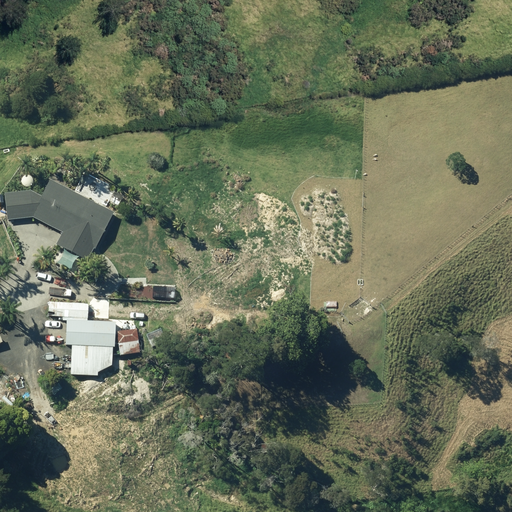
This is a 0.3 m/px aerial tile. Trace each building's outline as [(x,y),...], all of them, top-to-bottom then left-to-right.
[(57,243),(88,258),(92,249),(94,250),(113,213),(49,181),(40,199),(30,191),(3,194),(6,220),(32,217),(62,233),(57,243)] [(202,231),(213,234),(216,226),(205,222),(202,231)] [(235,265),(236,271),(260,263),(255,249),(240,255),(190,249),(188,261),(199,263),(200,261),(235,265)] [(152,300),(160,300),(160,291),(152,290),(152,300)] [(72,375),(96,376),(96,373),(99,373),(99,371),(103,372),(104,360),(111,360),(112,347),(113,347),(114,323),(86,322),(87,304),(49,302),(48,312),(54,313),(54,316),(63,317),(62,320),(66,321),(65,345),(74,345),(72,375)] [(115,332),(117,356),(139,355),(137,330),(115,332)] [(0,400),(0,404),(7,411),(12,405),(3,397),(0,400)]
